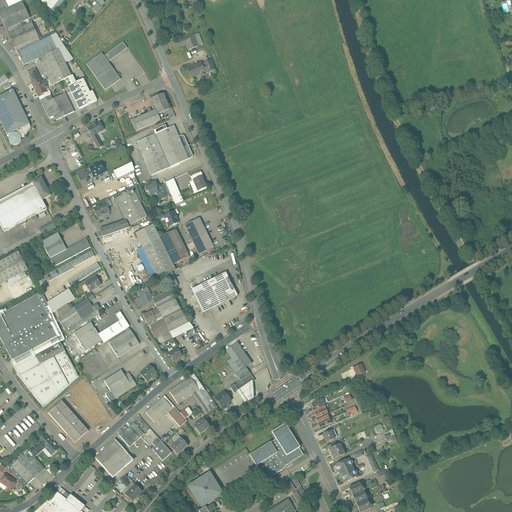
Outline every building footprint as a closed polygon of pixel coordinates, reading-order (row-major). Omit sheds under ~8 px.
[(37,0),(54,13),(64,0),(37,0)] [(21,2),(9,8),(0,11),(0,16),(6,30),(20,23),(29,19),(21,2)] [(23,29),(20,23),(6,30),(14,47),(37,36),(32,24),(23,29)] [(180,27),(171,31),(175,39),(184,35),(180,27)] [(175,39),(171,31),(163,34),(167,42),(175,39)] [(203,45),(199,33),(194,35),(199,46),(203,45)] [(194,35),(184,39),(186,44),(189,51),(199,46),(194,35)] [(51,36),(17,52),(24,66),(39,59),(57,50),(55,45),(51,36)] [(184,39),(176,42),(178,47),(186,44),(184,39)] [(73,59),(65,47),(61,42),(55,45),(57,50),(58,49),(65,63),(73,59)] [(123,42),(104,56),(108,62),(127,48),(123,42)] [(57,50),(39,59),(52,86),(65,79),(71,76),(65,63),(58,49),(57,50)] [(104,56),(102,54),(87,65),(105,90),(120,79),(108,62),(104,56)] [(211,61),(204,63),(205,68),(207,72),(207,73),(215,70),(211,61)] [(201,63),(187,69),(191,79),(200,75),(201,77),(206,75),(205,73),(207,72),(205,68),(203,68),(201,63)] [(33,83),(32,83),(39,97),(44,95),(43,94),(46,92),(45,89),(48,87),(45,82),(42,83),(40,79),(33,83)] [(76,83),(74,79),(66,82),(79,109),(97,101),(92,91),(90,93),(83,79),(76,83)] [(13,90),(0,96),(0,120),(7,135),(29,124),(13,90)] [(51,96),(40,101),(49,119),(54,116),(56,121),(74,112),(65,94),(53,100),(51,96)] [(163,95),(151,100),(156,110),(158,115),(166,111),(169,110),(169,109),(167,105),(165,98),(164,99),(163,95)] [(172,109),(169,110),(166,111),(170,119),(175,117),(172,109)] [(148,113),(132,120),(136,131),(160,120),(158,115),(156,110),(151,112),(151,110),(148,111),(148,113)] [(99,122),(87,129),(88,131),(92,137),(98,148),(102,145),(96,135),(104,130),(99,122)] [(29,124),(7,135),(7,136),(10,137),(9,139),(10,141),(11,143),(13,144),(15,144),(17,144),(19,143),(20,141),(20,139),(20,138),(20,137),(20,136),(21,135),(22,137),(24,136),(23,135),(24,134),(24,136),(30,128),(30,127),(30,126),(29,124)] [(165,130),(155,134),(165,156),(170,167),(192,158),(193,156),(189,147),(189,146),(188,146),(184,137),(182,136),(179,137),(174,126),(165,130)] [(88,131),(83,134),(86,141),(92,137),(88,131)] [(155,134),(137,142),(146,164),(165,156),(155,134)] [(111,145),(110,147),(116,149),(117,146),(119,147),(121,142),(116,140),(114,145),(111,145)] [(165,156),(146,164),(151,176),(170,167),(165,156)] [(100,163),(89,168),(94,178),(105,172),(100,163)] [(132,163),(114,172),(117,179),(134,171),(132,163)] [(84,169),(76,173),(80,181),(88,178),(84,169)] [(199,172),(193,174),(190,176),(192,181),(193,181),(193,180),(201,177),(202,179),(204,178),(203,178),(201,173),(199,172)] [(201,177),(193,180),(193,181),(192,181),(192,183),(190,183),(195,193),(197,191),(197,192),(198,191),(198,192),(206,188),(202,179),(201,177)] [(41,178),(32,183),(33,184),(34,187),(42,201),(42,200),(51,196),(41,178)] [(174,178),(165,182),(169,190),(171,195),(179,191),(174,178)] [(167,185),(158,188),(156,183),(156,182),(152,184),(153,184),(144,188),(146,192),(147,192),(148,192),(150,197),(155,194),(158,201),(166,197),(164,192),(169,190),(167,185)] [(33,184),(0,201),(0,205),(34,187),(33,184)] [(142,203),(136,185),(112,196),(125,221),(129,228),(133,227),(132,224),(147,217),(140,204),(142,203)] [(0,205),(0,224),(4,232),(31,218),(32,220),(33,221),(37,219),(37,218),(36,215),(47,209),(42,200),(42,201),(34,187),(0,205)] [(179,191),(171,195),(176,204),(183,201),(179,191)] [(105,203),(93,209),(97,218),(110,212),(105,203)] [(173,212),(164,216),(166,219),(165,219),(167,223),(168,223),(169,227),(178,223),(176,218),(177,218),(176,215),(175,216),(173,212)] [(147,217),(132,224),(133,227),(149,221),(147,217)] [(199,218),(185,225),(199,255),(214,248),(199,218)] [(125,221),(100,230),(103,237),(129,228),(125,221)] [(53,222),(45,227),(43,229),(45,233),(48,232),(56,228),(53,222)] [(153,225),(135,234),(142,247),(160,239),(159,238),(153,225)] [(176,230),(159,238),(160,239),(173,265),(189,257),(176,230)] [(58,234),(41,243),(54,267),(90,248),(86,239),(66,250),(58,234)] [(173,265),(160,239),(142,247),(158,279),(172,272),(175,270),(173,265)] [(158,279),(142,247),(136,250),(152,282),(158,279)] [(91,251),(39,279),(43,285),(74,269),(73,268),(94,257),(91,251)] [(18,252),(0,261),(0,285),(8,281),(24,272),(28,270),(18,252)] [(97,263),(67,282),(70,288),(100,268),(97,263)] [(8,281),(11,285),(27,276),(24,272),(8,281)] [(226,273),(191,290),(203,314),(232,299),(233,300),(235,299),(234,298),(238,296),(226,273)] [(173,275),(165,279),(170,289),(178,285),(173,275)] [(96,277),(85,284),(90,291),(100,285),(96,277)] [(149,302),(150,301),(150,296),(151,295),(147,288),(142,290),(144,295),(146,295),(149,302)] [(69,289),(47,303),(52,313),(75,299),(69,289)] [(142,290),(137,292),(140,298),(134,300),(138,308),(144,305),(144,306),(150,303),(149,302),(146,295),(144,295),(142,290)] [(170,290),(152,299),(155,304),(173,295),(170,290)] [(64,340),(42,292),(36,296),(0,314),(0,338),(12,361),(11,361),(19,377),(43,408),(78,377),(65,352),(60,342),(64,340)] [(173,295),(155,304),(157,308),(175,299),(173,295)] [(71,309),(57,318),(65,330),(81,320),(79,317),(93,308),(92,308),(89,303),(87,299),(74,308),(71,309)] [(175,299),(157,308),(163,319),(181,310),(175,299)] [(93,308),(79,317),(81,320),(65,330),(67,334),(100,314),(98,310),(99,309),(97,305),(92,308),(93,308)] [(157,308),(143,315),(148,327),(163,319),(157,308)] [(181,310),(163,319),(169,332),(189,322),(181,310)] [(91,323),(74,334),(82,346),(81,347),(82,347),(85,352),(102,341),(103,343),(129,327),(120,313),(116,315),(120,322),(105,331),(106,333),(99,337),(91,323)] [(163,319),(148,327),(151,332),(156,339),(169,332),(163,319)] [(130,330),(109,344),(118,358),(139,344),(130,330)] [(255,369),(237,343),(231,347),(226,350),(232,359),(241,371),(246,368),(249,373),(255,369)] [(176,348),(168,354),(173,362),(182,356),(176,348)] [(241,371),(232,359),(228,362),(236,374),(241,371)] [(361,365),(353,369),(357,377),(363,374),(364,376),(366,375),(365,373),(361,365)] [(149,366),(140,374),(144,378),(145,377),(148,381),(156,374),(149,366)] [(240,380),(230,387),(235,394),(236,393),(253,383),(255,381),(249,373),(246,368),(241,371),(236,374),(240,380)] [(130,377),(127,379),(121,371),(104,382),(111,392),(106,395),(110,403),(137,386),(130,377)] [(194,374),(169,392),(178,404),(191,395),(203,387),(194,374)] [(253,383),(236,393),(245,405),(254,399),(253,383)] [(205,391),(203,387),(191,395),(205,415),(216,407),(215,404),(210,398),(208,394),(205,391)] [(225,397),(223,393),(216,398),(215,399),(218,402),(219,404),(218,404),(221,408),(231,401),(227,396),(225,397)] [(165,396),(145,413),(155,424),(172,409),(174,407),(165,396)] [(322,399),(311,405),(313,409),(324,405),(324,404),(322,399)] [(89,432),(62,401),(48,413),(75,444),(89,432)] [(313,409),(312,410),(314,414),(326,409),(324,405),(313,409)] [(188,408),(180,413),(185,419),(192,414),(188,408)] [(326,409),(314,414),(316,419),(327,414),(328,414),(326,409)] [(367,416),(368,419),(379,415),(377,411),(367,416)] [(316,419),(315,419),(317,424),(329,419),(327,414),(316,419)] [(140,418),(119,436),(130,447),(141,437),(149,446),(152,443),(158,438),(140,418)] [(207,423),(204,419),(194,426),(200,434),(208,428),(205,424),(207,423)] [(329,419),(317,424),(320,428),(331,423),(329,419)] [(300,448),(285,424),(271,432),(276,439),(271,443),(285,466),(303,455),(299,448),(300,448)] [(377,433),(384,430),(381,424),(374,427),(377,433)] [(393,441),(397,440),(392,429),(384,433),(387,441),(392,439),(393,441)] [(328,433),(322,435),(326,443),(335,440),(334,439),(331,432),(331,431),(328,433)] [(358,435),(361,440),(367,438),(364,432),(358,435)] [(58,449),(48,438),(42,443),(45,445),(44,447),(51,455),(58,449)] [(158,438),(152,443),(155,447),(161,442),(158,438)] [(181,438),(176,443),(182,450),(187,445),(181,438)] [(40,440),(39,441),(39,442),(33,447),(29,451),(34,457),(43,450),(42,449),(44,447),(45,445),(42,443),(40,440)] [(115,440),(95,458),(108,473),(128,455),(115,440)] [(155,447),(153,450),(163,461),(171,453),(161,442),(155,447)] [(270,442),(249,455),(265,481),(286,468),(285,466),(271,443),(270,442)] [(182,450),(176,443),(170,447),(176,454),(182,450)] [(337,446),(329,449),(331,455),(342,450),(340,445),(337,446)] [(27,449),(10,464),(12,466),(28,484),(39,474),(45,469),(34,457),(29,451),(27,449)] [(342,450),(331,455),(334,460),(345,455),(342,450)] [(128,455),(108,473),(113,478),(133,460),(128,455)] [(348,460),(336,465),(344,483),(356,477),(348,460)] [(28,484),(12,466),(10,464),(7,466),(24,488),(28,484)] [(379,471),(376,472),(379,478),(387,474),(384,468),(379,471)] [(123,478),(125,480),(127,479),(130,483),(132,481),(126,474),(123,478)] [(267,511),(211,511),(215,509),(218,507),(214,500),(222,494),(209,474),(189,487),(202,507),(204,506),(205,508),(198,511),(293,511),(295,511),(292,506),(288,499),(267,511)] [(15,482),(5,475),(0,482),(10,489),(13,486),(14,486),(16,484),(15,483),(15,482)] [(288,483),(298,503),(304,500),(303,497),(307,495),(297,478),(288,483)] [(360,483),(349,488),(353,497),(363,492),(360,483)] [(142,492),(135,485),(125,495),(132,502),(142,492)] [(67,500),(57,492),(35,511),(82,511),(81,511),(85,507),(70,495),(67,500)] [(363,492),(353,497),(356,505),(367,500),(363,492)] [(367,500),(356,505),(359,511),(363,511),(371,508),(367,500)]
